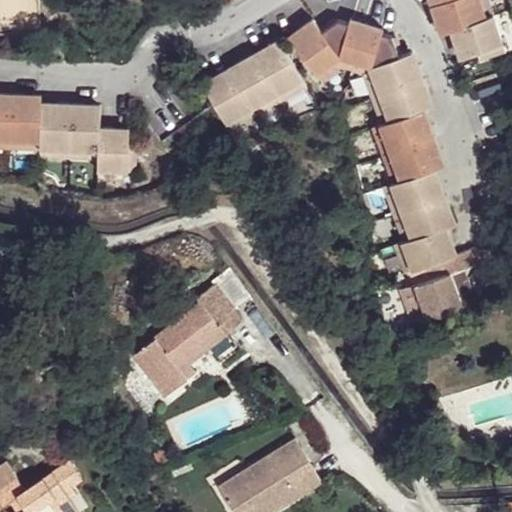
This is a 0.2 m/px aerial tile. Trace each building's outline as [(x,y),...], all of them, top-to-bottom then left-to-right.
[(489,13),(485,0),(435,0),(440,16),(442,15),(446,24),(489,13)] [(497,13),(492,0),(485,0),(489,13),(497,13)] [(492,18),(489,13),(446,24),(449,32),(456,30),(492,18)] [(509,51),(498,16),(492,18),(456,30),(460,42),(462,41),(467,55),(481,51),(484,60),(509,51)] [(324,39),(314,26),(302,34),(306,38),(293,47),(323,90),(342,76),(338,69),(342,66),(324,39)] [(351,30),(340,27),(324,39),(342,66),(372,77),(402,64),(394,44),(351,30)] [(304,87),(284,43),(272,49),(273,53),(258,58),(280,107),(307,95),(304,87)] [(258,58),(256,55),(244,61),(247,65),(232,72),(253,119),(280,107),(258,58)] [(419,77),(413,60),(402,64),(372,77),(393,133),(423,121),(432,117),(427,100),(430,98),(421,76),(419,77)] [(232,72),(229,67),(216,72),(219,77),(204,85),(221,125),(241,116),(245,123),(253,119),(232,72)] [(372,77),(364,79),(384,137),(393,133),(372,77)] [(7,100),(0,99),(0,143),(49,144),(49,108),(49,100),(31,99),(31,96),(7,96),(7,100)] [(67,109),(49,108),(49,144),(49,152),(106,153),(109,129),(109,109),(92,110),(92,106),(67,105),(67,109)] [(429,135),(423,121),(393,133),(384,137),(404,191),(434,180),(444,176),(438,159),(441,158),(432,134),(429,135)] [(119,128),(109,129),(106,153),(107,161),(107,174),(145,175),(145,145),(136,145),(137,133),(120,132),(119,128)] [(384,137),(377,139),(396,194),(404,191),(384,137)] [(49,144),(0,143),(0,150),(49,154),(49,144)] [(106,153),(49,152),(49,161),(107,161),(106,153)] [(441,197),(434,180),(404,191),(394,197),(414,249),(449,235),(453,234),(448,219),(450,218),(443,195),(441,197)] [(394,197),(387,200),(407,251),(414,249),(394,197)] [(452,247),(449,235),(414,249),(405,252),(415,281),(428,276),(457,266),(449,249),(452,247)] [(405,252),(398,255),(408,284),(415,281),(405,252)] [(461,279),(457,266),(428,276),(433,290),(416,296),(429,331),(465,318),(453,283),(461,279)] [(246,320),(237,308),(247,301),(224,272),(214,280),(218,284),(200,296),(206,303),(137,356),(167,396),(191,377),(183,368),(192,361),(246,320)] [(183,368),(191,377),(200,370),(192,361),(183,368)] [(219,488),(234,511),(245,511),(253,507),(256,511),(278,511),(323,484),(295,440),(219,488)] [(0,467),(0,511),(14,502),(22,511),(20,511),(72,511),(66,503),(59,491),(76,480),(64,461),(21,491),(4,465),(0,467)]
